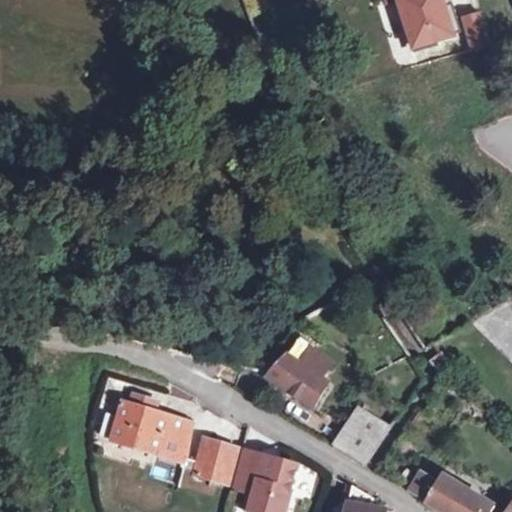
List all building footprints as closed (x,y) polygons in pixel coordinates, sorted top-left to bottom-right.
[(387,0),(388,4),(401,0),(402,0),(411,28),(407,29),(415,53),(439,45),(437,40),(462,32),(453,4),(444,7),(441,0),(387,0)] [(483,16),(465,21),(474,51),(492,46),(483,16)] [(304,337),(292,354),(271,377),(313,406),(330,382),(324,377),(334,364),(307,345),(309,341),(304,337)] [(309,341),(307,345),(334,364),(324,377),(330,382),(343,365),(309,341)] [(442,353),(432,361),(446,377),(456,368),(442,353)] [(313,406),(317,409),(334,384),(330,382),(313,406)] [(132,405),(155,413),(159,402),(136,395),(132,405)] [(155,413),(132,405),(126,404),(115,441),(185,464),(192,424),(155,413)] [(390,428),(359,408),(333,447),(365,466),(390,428)] [(217,470),(224,443),(206,439),(200,466),(217,470)] [(217,470),(200,466),(186,463),(180,488),(211,494),(214,478),(233,482),(241,447),(224,443),(217,470)] [(237,486),(252,490),(258,492),(254,509),(264,511),(287,511),(300,463),(245,449),(237,486)] [(427,502),(443,511),(490,511),(497,511),(499,508),(444,476),(441,482),(423,471),(410,492),(427,502)] [(351,506),(355,488),(348,486),(344,505),(351,506)] [(355,486),(355,488),(351,506),(349,511),(388,511),(389,511),(374,509),(376,500),(355,486)] [(258,492),(252,490),(247,508),(254,509),(258,492)]
